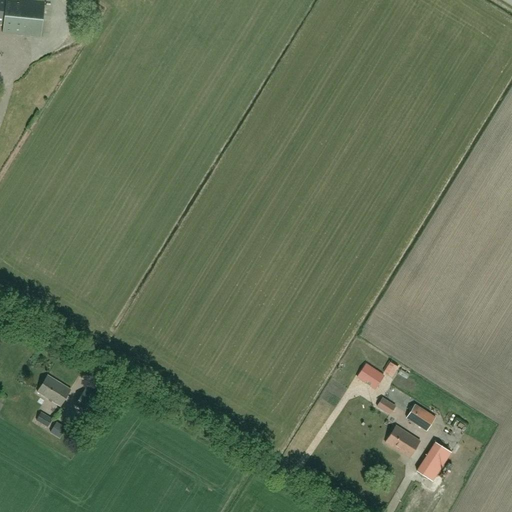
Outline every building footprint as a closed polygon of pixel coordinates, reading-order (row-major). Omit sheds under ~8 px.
[(41,37),(45,1),(32,0),(0,0),(0,24),(3,24),(2,33),(41,37)] [(366,364),(356,378),(374,390),(383,376),(366,364)] [(60,406),(71,389),(48,375),(37,392),(60,406)] [(106,393),(110,386),(95,378),(91,385),(106,393)] [(90,414),(100,397),(85,387),(75,404),(85,411),(90,414)] [(374,393),(369,398),(377,404),(381,399),(374,393)] [(388,413),(393,405),(382,398),(377,406),(388,413)] [(426,430),(435,417),(414,404),(406,417),(426,430)] [(48,427),(52,419),(41,412),(36,421),(48,427)] [(59,438),(65,429),(56,423),(50,432),(59,438)] [(409,457),(420,440),(396,425),(385,442),(409,457)] [(432,481),(451,453),(436,442),(417,471),(432,481)]
